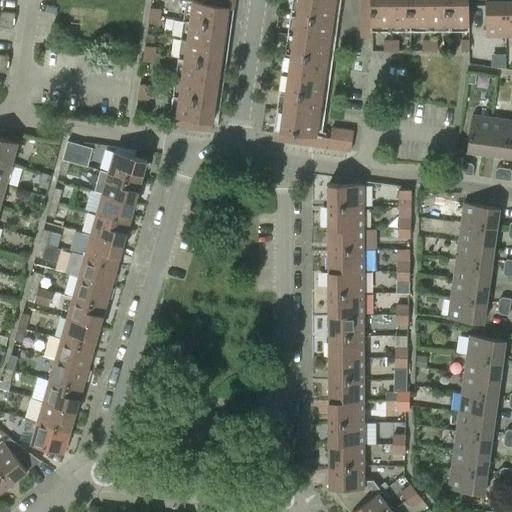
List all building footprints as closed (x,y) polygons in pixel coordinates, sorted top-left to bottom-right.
[(204,0),(204,3),(186,0),(171,111),(178,112),(185,113),(192,114),(199,115),(206,116),(213,117),(229,7),(234,8),(235,0),(204,0)] [(322,136),(317,135),(335,0),(361,0),(361,38),(372,38),(372,32),(469,31),(468,0),(292,0),(272,140),(350,151),(353,131),(332,128),(330,138),(322,137),(322,136)] [(486,37),(505,37),(505,1),(485,1),(486,37)] [(149,15),(159,17),(160,10),(150,8),(149,15)] [(0,15),(0,17),(0,19),(15,21),(15,19),(14,19),(15,14),(4,12),(0,15)] [(159,17),(149,15),(148,23),(158,24),(159,17)] [(14,24),(15,21),(0,19),(0,25),(2,28),(13,29),(14,24)] [(144,53),(154,55),(155,47),(145,46),(144,53)] [(154,55),(144,53),(143,61),(153,62),(154,55)] [(0,62),(9,64),(9,61),(9,56),(0,55),(0,62)] [(8,67),(9,64),(0,62),(0,70),(7,72),(8,67)] [(138,91),(149,93),(150,86),(139,84),(138,91)] [(149,93),(138,91),(137,99),(148,100),(149,93)] [(169,126),(176,127),(178,112),(171,111),(169,126)] [(176,127),(183,128),(185,113),(178,112),(176,127)] [(183,128),(190,129),(192,114),(185,113),(183,128)] [(190,129),(197,130),(199,115),(192,114),(190,129)] [(197,130),(204,131),(206,116),(199,115),(197,130)] [(467,151),(487,154),(492,118),(472,115),(467,151)] [(204,131),(211,132),(213,117),(206,116),(204,131)] [(511,120),(492,118),(487,154),(506,156),(511,120)] [(0,137),(0,161),(12,164),(18,143),(0,137)] [(66,147),(62,160),(70,162),(77,164),(83,146),(67,142),(66,147)] [(114,151),(108,173),(141,182),(147,161),(114,151)] [(70,162),(62,160),(58,173),(66,175),(70,162)] [(0,183),(6,185),(12,164),(0,161),(0,183)] [(464,174),(472,176),(474,166),(471,163),(465,163),(464,174)] [(502,180),(504,168),(498,167),(495,169),(494,179),(502,180)] [(504,168),(502,180),(511,181),(511,172),(511,171),(510,169),(504,168)] [(108,173),(102,194),(135,204),(141,182),(108,173)] [(328,185),(328,207),(363,206),(363,184),(328,185)] [(50,202),(58,204),(62,190),(54,188),(50,202)] [(411,200),(411,190),(399,190),(399,199),(411,200)] [(129,224),(135,204),(102,194),(96,215),(129,224)] [(58,204),(50,202),(47,215),(54,217),(58,204)] [(464,203),(461,223),(497,228),(499,208),(464,203)] [(328,207),(328,229),(363,228),(363,206),(328,207)] [(96,215),(90,236),(123,245),(129,224),(96,215)] [(398,228),(410,229),(411,219),(399,219),(398,228)] [(494,247),(497,228),(461,223),(458,242),(494,247)] [(328,229),(328,250),(363,250),(363,228),(328,229)] [(410,229),(398,228),(398,238),(410,238),(410,229)] [(39,243),(46,245),(50,232),(42,230),(39,243)] [(117,265),(123,245),(90,236),(85,256),(117,265)] [(491,265),(494,247),(458,242),(456,260),(491,265)] [(46,245),(39,243),(35,256),(42,258),(46,245)] [(328,250),(329,272),(363,272),(363,250),(328,250)] [(66,273),(79,277),(112,286),(117,265),(85,256),(72,252),(66,273)] [(503,267),(511,268),(511,259),(507,259),(504,261),(503,267)] [(489,284),(491,265),(456,260),(453,279),(489,284)] [(397,262),(397,272),(409,272),(409,263),(397,262)] [(511,268),(503,267),(502,273),(505,276),(511,277),(511,268)] [(30,286),(37,288),(41,274),(34,272),(30,286)] [(329,272),(329,293),(363,293),(363,272),(329,272)] [(409,272),(397,272),(397,281),(409,281),(409,272)] [(106,307),(112,286),(79,277),(73,298),(106,307)] [(486,303),(489,284),(453,279),(450,298),(486,303)] [(37,288),(30,286),(26,299),(34,301),(37,288)] [(329,293),(329,315),(363,315),(363,293),(329,293)] [(498,305),(510,307),(511,298),(502,297),(499,299),(498,305)] [(73,298),(67,319),(100,328),(106,307),(73,298)] [(486,303),(450,298),(448,318),(483,323),(486,303)] [(510,307),(498,305),(497,311),(499,314),(509,315),(510,307)] [(396,315),(408,315),(408,306),(396,306),(396,315)] [(18,327),(26,329),(29,316),(22,314),(18,327)] [(329,315),(329,337),(363,336),(363,315),(329,315)] [(408,315),(396,315),(396,324),(408,324),(408,315)] [(94,348),(100,328),(67,319),(61,339),(94,348)] [(26,329),(18,327),(14,340),(22,342),(26,329)] [(469,335),(467,355),(502,360),(505,340),(469,335)] [(55,359),(55,360),(88,369),(94,348),(61,339),(49,336),(44,356),(55,359)] [(329,337),(329,358),(363,358),(363,336),(329,337)] [(395,358),(407,358),(407,349),(395,349),(395,358)] [(10,354),(6,368),(14,370),(18,356),(10,354)] [(467,355),(464,374),(500,379),(502,360),(467,355)] [(329,358),(329,380),(363,380),(363,358),(329,358)] [(395,367),(395,378),(407,378),(407,358),(395,358),(395,367)] [(82,390),(88,369),(55,360),(49,381),(82,390)] [(14,370),(6,368),(2,382),(10,384),(14,370)] [(464,374),(461,393),(497,398),(500,379),(464,374)] [(397,392),(397,401),(409,401),(409,392),(406,392),(407,378),(395,378),(395,390),(397,390),(397,392)] [(329,380),(329,401),(364,401),(363,380),(329,380)] [(49,381),(43,402),(76,412),(82,390),(49,381)] [(461,393),(459,412),(495,417),(497,398),(461,393)] [(329,401),(329,423),(364,423),(364,401),(329,401)] [(409,401),(397,401),(397,410),(409,411),(409,401)] [(70,432),(76,412),(43,402),(37,423),(70,432)] [(459,412),(456,431),(492,436),(495,417),(459,412)] [(64,453),(70,432),(37,423),(31,444),(64,453)] [(329,423),(329,445),(364,445),(364,423),(329,423)] [(456,431),(454,450),(489,455),(492,436),(456,431)] [(393,445),(405,445),(405,435),(393,435),(393,445)] [(9,438),(0,444),(0,472),(10,485),(27,472),(27,471),(40,461),(9,438)] [(511,438),(504,438),(503,443),(505,446),(511,447),(511,438)] [(364,445),(329,445),(329,467),(364,467),(364,445)] [(405,445),(393,445),(393,453),(405,454),(405,445)] [(454,450),(451,469),(487,474),(489,455),(454,450)] [(364,467),(329,467),(329,489),(332,489),(349,511),(355,511),(379,494),(382,492),(373,481),(364,481),(364,467)] [(499,476),(510,477),(511,469),(502,467),(499,470),(499,476)] [(484,494),(487,474),(451,469),(448,489),(484,494)] [(0,492),(10,485),(0,472),(0,492)] [(510,477),(499,476),(498,481),(500,484),(509,486),(510,477)] [(401,493),(407,500),(416,493),(411,485),(401,493)] [(416,493),(407,500),(412,507),(422,500),(416,493)] [(355,511),(390,511),(392,511),(379,494),(355,511)]
